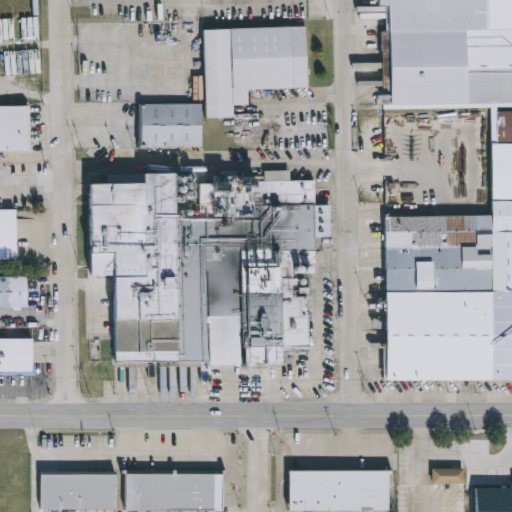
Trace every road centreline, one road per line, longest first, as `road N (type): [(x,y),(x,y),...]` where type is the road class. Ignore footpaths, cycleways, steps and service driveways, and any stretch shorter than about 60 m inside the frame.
road 1 (tertiary): [(511,418),(0,419)]
road 2 (residential): [(62,0),(71,419)]
road 3 (residential): [(349,0),(352,419)]
